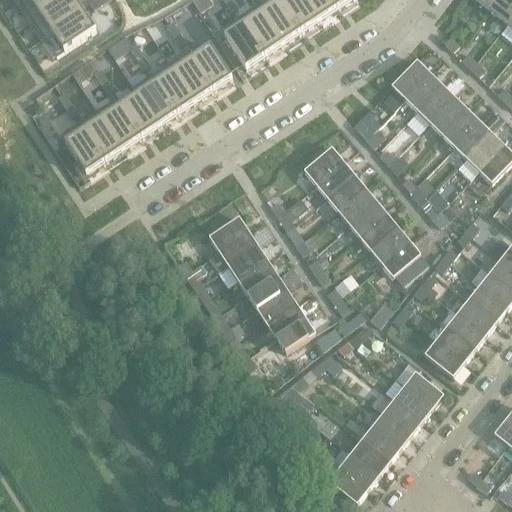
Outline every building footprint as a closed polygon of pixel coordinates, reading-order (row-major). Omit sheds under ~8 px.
[(31,0),(21,7),(33,25),(70,0),(31,0)] [(74,0),(70,0),(33,25),(45,43),(85,16),(74,0)] [(102,0),(100,1),(105,8),(115,2),(113,0),(102,0)] [(275,0),(280,6),(281,5),(302,38),(320,26),(302,0),(275,0)] [(302,0),(320,26),(338,14),(328,0),(302,0)] [(328,0),(338,14),(357,2),(355,0),(328,0)] [(473,0),(489,13),(499,0),(473,0)] [(509,28),(511,24),(511,0),(499,0),(489,13),(509,28)] [(100,1),(90,8),(92,12),(95,15),(105,8),(100,1)] [(232,2),(225,7),(232,17),(239,12),(232,2)] [(264,17),(263,17),(284,50),(302,38),(281,5),(280,6),(264,17)] [(258,9),(240,21),(266,62),(284,50),(263,17),(264,17),(258,9)] [(85,16),(45,43),(58,62),(98,35),(85,16)] [(240,21),(220,34),(247,74),(266,62),(240,21)] [(174,26),(167,31),(173,41),(180,37),(174,26)] [(180,37),(173,41),(180,51),(187,47),(180,37)] [(461,50),(452,41),(445,47),(455,57),(461,50)] [(135,52),(131,54),(138,64),(145,60),(138,50),(135,52)] [(194,63),(193,63),(215,96),(234,83),(212,51),(194,63)] [(188,55),(170,67),(197,108),(215,96),(193,63),(194,63),(189,55),(188,55)] [(477,65),(468,57),(461,63),(470,72),(477,65)] [(145,60),(138,64),(144,75),(148,72),(151,70),(145,60)] [(486,74),(477,65),(470,72),(479,81),(486,74)] [(406,104),(431,79),(418,66),(393,92),(406,104)] [(170,67),(152,79),(179,120),(197,108),(170,67)] [(97,74),(94,77),(100,87),(107,82),(100,72),(97,74)] [(134,91),(133,92),(138,100),(139,99),(161,132),(179,120),(152,79),(134,91)] [(418,116),(443,91),(431,79),(406,104),(418,116)] [(107,82),(100,87),(107,97),(110,94),(114,92),(107,82)] [(431,128),(456,103),(443,91),(418,116),(431,128)] [(511,101),(511,100),(504,92),(497,99),(507,108),(511,101)] [(60,96),(57,99),(63,109),(70,104),(64,94),(60,96)] [(122,111),(121,111),(143,144),(161,132),(139,99),(138,100),(122,111)] [(116,103),(98,115),(125,156),(143,144),(121,111),(122,111),(117,103),(116,103)] [(443,140),(468,115),(456,103),(431,128),(443,140)] [(70,104),(63,109),(70,119),(74,116),(77,114),(70,104)] [(98,115),(80,127),(107,167),(125,156),(98,115)] [(455,152),(480,127),(468,115),(443,140),(455,152)] [(366,125),(358,133),(367,143),(373,138),(380,130),(371,120),(366,125)] [(80,127),(61,139),(90,183),(97,178),(95,175),(107,167),(80,127)] [(467,164),(493,139),(480,127),(455,152),(467,164)] [(373,138),(367,143),(375,153),(382,147),(373,138)] [(480,176),(505,151),(493,139),(467,164),(480,176)] [(493,189),(511,168),(511,157),(505,151),(480,176),(493,189)] [(317,190),(345,167),(333,154),(306,177),(317,190)] [(396,164),(388,155),(382,161),(389,170),(396,164)] [(404,174),(396,164),(389,170),(397,180),(404,174)] [(328,203),(356,180),(345,167),(317,190),(328,203)] [(339,217),(367,194),(356,180),(328,203),(339,217)] [(418,191),(410,182),(403,187),(411,196),(418,191)] [(426,200),(418,191),(411,196),(419,206),(426,200)] [(350,230),(378,207),(367,194),(339,217),(350,230)] [(508,215),(511,210),(511,202),(509,200),(501,210),(508,215)] [(285,216),(279,207),(272,212),(278,221),(285,216)] [(361,243),(389,220),(378,207),(350,230),(361,243)] [(440,218),(432,209),(425,214),(433,223),(440,218)] [(289,213),(285,216),(278,221),(285,232),(292,227),(296,224),(289,213)] [(450,213),(443,218),(450,225),(456,220),(450,213)] [(448,227),(440,218),(433,223),(441,233),(448,227)] [(372,256),(400,233),(389,220),(361,243),(372,256)] [(220,258),(250,238),(241,223),(210,243),(220,258)] [(471,242),(480,232),(473,227),(465,237),(471,242)] [(383,270),(411,247),(400,233),(372,256),(383,270)] [(304,245),(298,236),(291,241),(297,250),(304,245)] [(464,251),(471,242),(465,237),(458,246),(464,251)] [(230,272),(260,252),(250,238),(220,258),(230,272)] [(311,241),(305,246),(309,252),(316,248),(311,241)] [(305,246),(304,245),(297,250),(304,261),(311,256),(309,252),(305,246)] [(396,282),(422,260),(411,247),(383,270),(394,283),(396,282)] [(230,272),(219,279),(228,294),(239,286),(269,267),(260,252),(230,272)] [(511,252),(501,265),(511,274),(511,252)] [(450,269),(458,259),(451,254),(443,264),(450,269)] [(422,260),(396,282),(404,291),(430,270),(422,260)] [(323,261),(317,265),(322,272),(328,268),(323,261)] [(443,278),(450,269),(443,264),(436,272),(443,278)] [(193,275),(186,265),(179,270),(186,280),(193,275)] [(317,265),(310,270),(316,279),(323,274),(322,272),(317,265)] [(511,274),(501,265),(490,279),(511,296),(511,274)] [(249,301),(279,281),(269,267),(239,286),(249,301)] [(330,285),(323,274),(316,279),(323,289),(330,285)] [(200,285),(193,275),(186,280),(192,290),(200,285)] [(511,310),(511,296),(490,279),(480,292),(508,315),(511,310)] [(352,280),(336,292),(343,301),(359,289),(352,280)] [(258,315),(288,295),(279,281),(249,301),(258,315)] [(429,296),(437,286),(430,281),(422,291),(429,296)] [(422,305),(429,296),(422,291),(415,299),(422,305)] [(508,315),(480,292),(469,306),(497,328),(508,315)] [(212,304),(206,294),(198,299),(205,309),(212,304)] [(343,303),(336,294),(329,298),(335,308),(343,303)] [(268,330),(298,310),(288,295),(258,315),(268,330)] [(349,313),(343,303),(335,308),(342,318),(349,313)] [(219,314),(212,304),(205,309),(212,319),(219,314)] [(497,328),(469,306),(458,319),(487,342),(497,328)] [(408,323),(415,313),(408,308),(401,317),(408,323)] [(277,344),(307,324),(298,310),(268,330),(277,344)] [(401,332),(408,323),(401,317),(394,326),(401,332)] [(487,342),(458,319),(448,333),(476,355),(487,342)] [(231,333),(225,323),(217,327),(224,338),(231,333)] [(287,359),(317,339),(307,324),(277,344),(287,359)] [(238,343),(231,333),(224,338),(231,348),(238,343)] [(336,333),(317,347),(324,356),(343,342),(336,333)] [(476,355),(448,333),(437,346),(465,369),(476,355)] [(363,345),(358,338),(350,345),(355,352),(363,345)] [(345,360),(355,352),(350,345),(339,353),(345,360)] [(465,369),(437,346),(426,360),(454,383),(465,369)] [(250,362),(244,351),(236,356),(243,366),(250,362)] [(327,374),(336,366),(331,359),(321,367),(327,374)] [(257,372),(250,362),(243,366),(249,377),(257,372)] [(318,381),(327,374),(321,367),(312,374),(318,381)] [(445,401),(417,378),(419,375),(410,368),(396,385),(406,392),(434,415),(445,401)] [(299,396),(309,388),(304,381),(294,389),(299,396)] [(299,396),(294,389),(285,396),(290,402),(299,396)] [(434,415),(406,392),(395,406),(423,428),(434,415)] [(274,419),(281,409),(274,404),(267,414),(274,419)] [(423,428),(395,406),(384,419),(412,442),(423,428)] [(412,442),(384,419),(373,433),(402,455),(412,442)] [(509,451),(511,448),(511,419),(496,440),(509,451)] [(293,433),(283,425),(278,432),(287,440),(293,433)] [(402,455),(373,433),(363,446),(391,469),(402,455)] [(391,469),(363,446),(352,460),(380,482),(391,469)] [(380,482),(352,460),(341,473),(369,496),(380,482)] [(369,496),(341,473),(330,487),(358,510),(369,496)] [(483,484),(473,477),(468,484),(477,491),(483,484)] [(492,492),(483,484),(477,491),(486,499),(492,492)] [(511,503),(511,500),(504,494),(499,501),(508,508),(511,503)]
